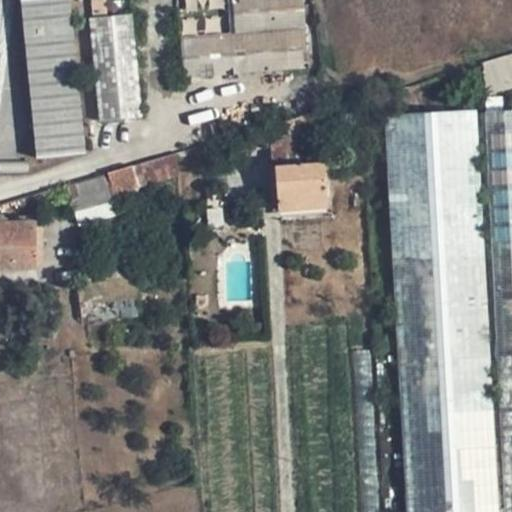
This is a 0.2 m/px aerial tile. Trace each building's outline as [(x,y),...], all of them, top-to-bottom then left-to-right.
[(75,0),(19,0),(34,156),(89,151),(75,0)] [(178,0),(184,80),(273,73),(305,70),(300,0),(178,0)] [(141,113),(129,9),(89,15),(101,118),(141,113)] [(511,55),(498,59),(507,92),(511,90),(511,55)] [(511,511),(511,107),(483,108),(491,275),(503,511),(511,511)] [(322,128),(317,111),(274,124),(280,142),(319,129),(322,128)] [(319,129),(280,142),(273,143),(274,170),(321,166),(319,129)] [(138,188),(179,174),(178,153),(71,184),(73,198),(110,187),(113,199),(138,191),(138,188)] [(324,209),(321,166),(274,170),(277,213),(324,209)] [(0,267),(35,267),(36,222),(0,222),(0,267)] [(144,318),(143,279),(79,282),(81,321),(144,318)]
